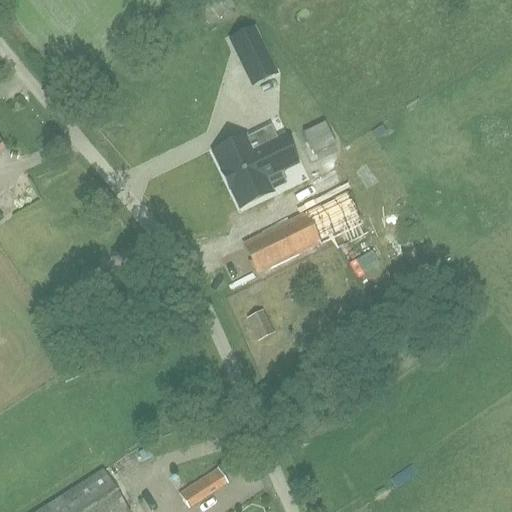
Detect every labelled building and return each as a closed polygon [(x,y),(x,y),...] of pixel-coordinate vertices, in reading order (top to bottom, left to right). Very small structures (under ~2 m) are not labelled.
[(242,64),(252,87),(253,88),(254,87),(264,82),(265,82),(275,77),(276,76),(276,75),(270,64),(265,53),(254,30),(231,41),(242,64)] [(336,146),(325,124),(303,135),(314,157),(336,146)] [(247,141),(246,140),(217,154),(215,155),(214,155),(214,156),(223,174),(223,175),(230,190),(231,190),(239,208),(240,209),(241,209),(243,208),(272,194),(266,180),(282,172),(296,166),(283,139),(277,142),(260,150),(254,137),(247,141)] [(320,248),(363,227),(348,195),(304,216),(305,217),(319,246),(320,248)] [(258,276),(319,246),(305,217),(244,247),(258,276)] [(123,326),(140,320),(136,310),(119,317),(123,326)] [(263,313),(246,322),(258,344),(274,336),(263,313)] [(189,511),(190,511),(229,487),(218,471),(179,496),(189,511)] [(46,511),(128,511),(105,474),(46,511)]
